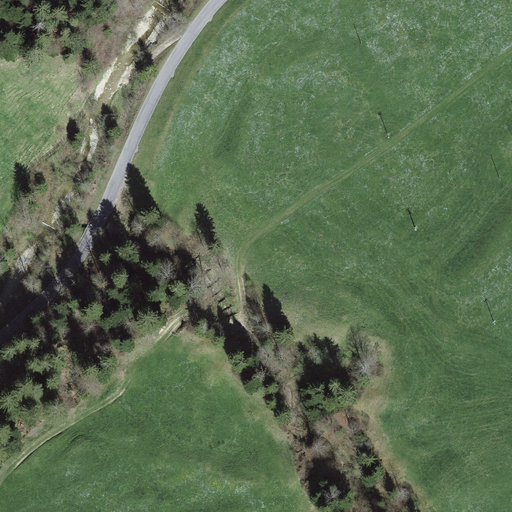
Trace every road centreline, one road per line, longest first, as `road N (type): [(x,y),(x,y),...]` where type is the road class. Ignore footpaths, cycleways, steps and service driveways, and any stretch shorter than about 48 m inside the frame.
road 1 (unclassified): [(216,0),(165,68),(77,259),(0,341)]
road 2 (track): [(187,34),(165,43),(120,86),(96,89),(64,137),(0,184)]
